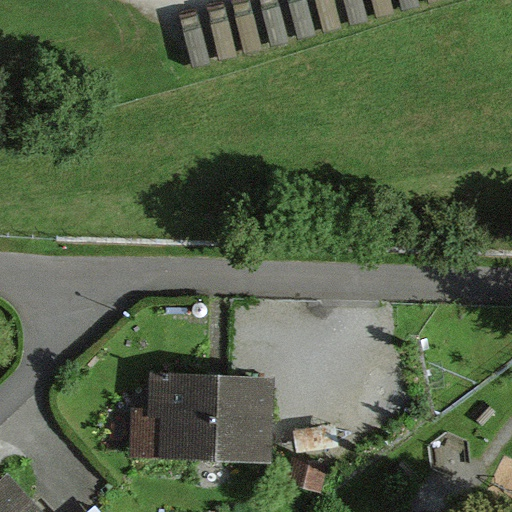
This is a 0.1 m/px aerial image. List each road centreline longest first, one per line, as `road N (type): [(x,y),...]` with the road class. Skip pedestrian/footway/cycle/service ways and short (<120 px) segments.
road 1 (residential): [(75,271),(511,283)]
road 2 (residential): [(75,271),(57,347),(0,401)]
